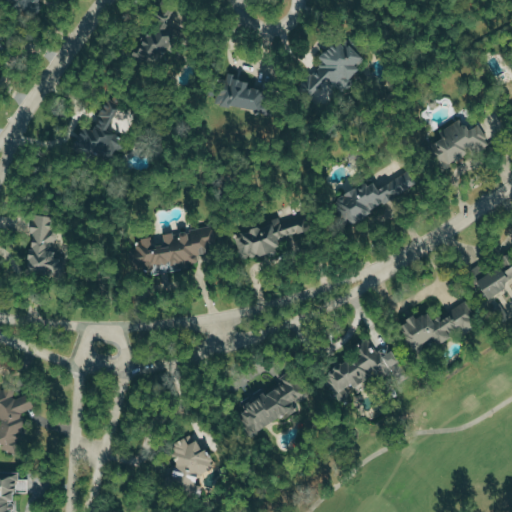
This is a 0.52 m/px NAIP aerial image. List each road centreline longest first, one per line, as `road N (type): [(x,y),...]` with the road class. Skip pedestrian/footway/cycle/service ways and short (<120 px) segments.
road 1 (residential): [(0,338),(76,367),(179,361),(296,321),(382,268)]
road 2 (residential): [(382,268),(218,318),(116,329),(0,320)]
road 3 (residential): [(83,511),(123,369),(116,329)]
road 4 (residential): [(87,328),(76,367),(73,511)]
road 5 (residential): [(99,0),(6,138)]
road 6 (residential): [(511,182),(382,268)]
